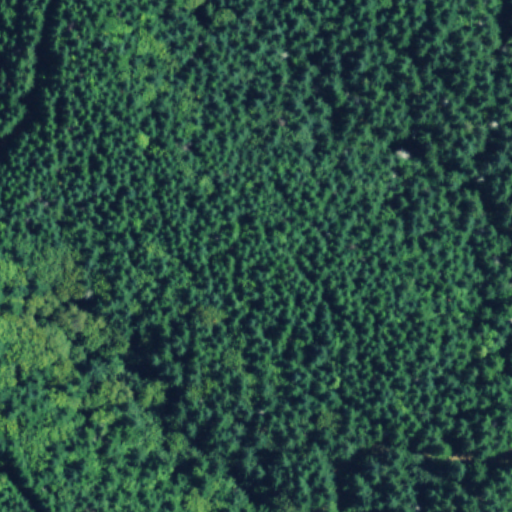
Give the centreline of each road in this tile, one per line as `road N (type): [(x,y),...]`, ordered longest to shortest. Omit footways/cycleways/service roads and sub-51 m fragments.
road 1 (track): [(0,478),(7,139),(27,119),(33,35),(47,0)]
road 2 (track): [(511,450),(365,449),(343,459),(337,511)]
